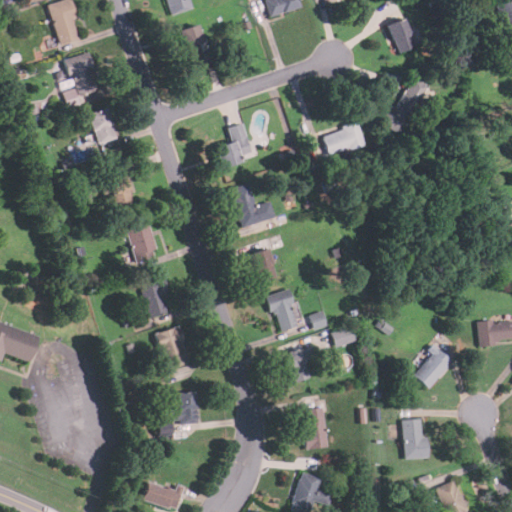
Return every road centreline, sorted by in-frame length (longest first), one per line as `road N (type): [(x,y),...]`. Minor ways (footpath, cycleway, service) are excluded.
road 1 (residential): [(116,0),(246,394),(247,458),(214,511)]
road 2 (residential): [(156,118),(336,63)]
